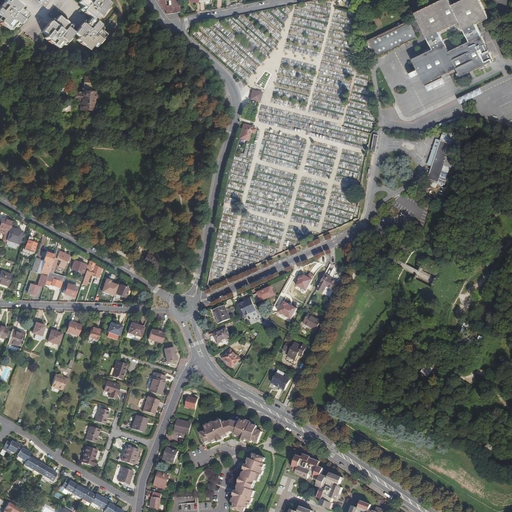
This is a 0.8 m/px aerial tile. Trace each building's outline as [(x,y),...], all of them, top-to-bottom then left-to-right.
[(24,8),(13,0),(9,0),(8,2),(5,0),(0,6),(0,22),(9,30),(14,25),(16,27),(27,15),(22,11),(24,8)] [(86,5),(84,7),(95,17),(98,13),(102,16),(113,2),(110,0),(80,0),(86,5)] [(163,0),(157,0),(167,15),(171,20),(182,18),(182,17),(180,0),(171,0),(172,10),(170,11),(163,0)] [(460,75),(460,76),(492,62),(475,25),(487,20),(478,0),(465,0),(451,7),(447,0),(446,0),(416,14),(433,51),(412,60),(417,70),(409,74),(411,78),(419,74),(424,84),(457,69),(459,73),(457,74),(458,76),(460,75)] [(65,44),(77,31),(71,26),(73,24),(61,14),(56,19),(54,17),(44,29),(49,33),(46,36),(59,47),(63,42),(65,44)] [(93,16),(85,26),(83,24),(77,31),(80,34),(78,37),(91,48),(95,42),(98,44),(107,32),(102,29),(105,25),(93,16)] [(370,48),(371,47),(376,58),(417,39),(410,22),(367,42),(370,48)] [(90,92),(91,80),(82,79),(81,93),(73,92),(72,100),(79,100),(79,105),(78,105),(78,108),(92,109),(92,108),(93,99),(94,98),(94,95),(93,94),(93,92),(90,92)] [(250,100),(258,102),(259,102),(262,94),(253,91),(250,100)] [(456,108),(459,114),(464,111),(461,106),(456,108)] [(253,128),(251,127),(243,125),(239,139),(249,141),(253,128)] [(370,150),(375,150),(379,134),(374,134),(370,150)] [(444,185),(457,147),(451,145),(453,139),(443,136),(441,142),(428,180),(444,185)] [(2,242),(5,243),(12,222),(2,219),(1,223),(0,225),(0,228),(6,230),(2,242)] [(14,249),(13,251),(13,252),(16,254),(21,239),(11,236),(7,247),(14,249)] [(25,250),(33,253),(37,244),(31,242),(33,238),(29,237),(25,250)] [(153,259),(154,258),(156,255),(150,251),(143,263),(155,270),(159,263),(156,261),(153,259)] [(49,272),(52,273),(57,259),(66,263),(69,256),(60,252),(57,259),(54,258),(49,272)] [(49,272),(54,258),(54,256),(45,253),(43,258),(44,258),(43,262),(44,262),(40,275),(41,275),(47,277),(49,272)] [(36,273),(40,261),(35,259),(31,272),(36,273)] [(43,262),(40,261),(36,273),(40,275),(44,262),(43,262)] [(71,269),(85,274),(87,266),(74,261),(71,269)] [(82,283),(82,284),(87,286),(90,275),(98,278),(101,269),(89,262),(87,266),(85,274),(82,283)] [(0,284),(4,286),(8,287),(12,275),(1,272),(0,274),(0,284)] [(47,277),(45,284),(60,288),(64,277),(58,275),(56,281),(50,279),(51,277),(55,278),(56,275),(52,273),(49,272),(47,277)] [(47,277),(41,275),(37,286),(39,287),(44,288),(45,284),(47,277)] [(326,277),(318,291),(324,294),(327,287),(335,291),(339,284),(326,277)] [(115,282),(105,279),(103,285),(113,288),(115,282)] [(68,284),(64,294),(74,298),(78,288),(68,284)] [(36,297),(39,288),(30,285),(27,294),(36,297)] [(120,285),(115,294),(123,298),(127,289),(120,285)] [(254,296),(257,304),(274,296),(271,288),(258,294),(254,296)] [(305,296),(302,294),(297,292),(293,299),(304,305),(308,298),(306,297),(305,296)] [(236,306),(241,317),(245,315),(245,316),(248,315),(253,317),(254,313),(257,312),(251,298),(248,299),(248,300),(247,302),(245,303),(244,302),(240,304),(240,305),(236,306)] [(220,324),(231,319),(226,306),(215,312),(220,324)] [(303,323),(316,331),(322,321),(309,314),(303,323)] [(81,326),(69,322),(66,333),(78,337),(81,326)] [(40,337),(42,334),(43,330),(44,327),(35,323),(32,334),(35,335),(40,337)] [(117,325),(114,324),(110,323),(107,332),(119,336),(122,327),(117,325)] [(138,325),(135,325),(130,323),(127,333),(134,336),(134,338),(138,339),(140,338),(143,327),(138,325)] [(0,324),(0,338),(4,340),(8,328),(0,324)] [(88,338),(96,340),(99,331),(91,328),(88,338)] [(219,344),(232,339),(228,328),(214,334),(219,344)] [(147,339),(161,343),(164,334),(160,333),(161,332),(155,330),(154,331),(151,330),(147,339)] [(21,335),(11,331),(7,344),(19,348),(21,340),(19,340),(21,335)] [(48,342),(58,345),(62,335),(51,331),(48,342)] [(295,360),(298,355),(299,353),(303,355),(307,346),(303,344),(302,347),(295,343),(293,347),(287,344),(283,350),(289,353),(288,356),(295,360)] [(174,347),(164,349),(167,362),(177,360),(174,347)] [(223,359),(233,368),(241,358),(230,349),(223,359)] [(121,380),(124,372),(123,371),(125,364),(117,361),(112,377),(121,380)] [(2,370),(0,369),(0,376),(9,378),(11,368),(3,366),(2,370)] [(148,391),(160,395),(165,382),(164,381),(165,377),(154,373),(148,391)] [(286,390),(291,380),(278,373),(273,382),(281,386),(281,387),(286,390)] [(51,387),(55,388),(56,387),(62,389),(66,378),(55,375),(51,387)] [(116,395),(118,391),(119,386),(106,381),(104,387),(103,391),(110,393),(108,397),(114,399),(116,395)] [(196,410),(199,398),(188,395),(185,407),(196,410)] [(155,409),(157,400),(147,397),(142,412),(154,415),(156,409),(155,409)] [(99,409),(95,422),(104,425),(109,412),(99,409)] [(148,420),(136,416),(131,429),(142,433),(145,426),(145,427),(148,420)] [(231,419),(223,423),(222,420),(219,421),(218,419),(204,426),(206,430),(201,433),(206,445),(212,442),(212,443),(218,441),(218,442),(224,440),(224,438),(229,436),(228,434),(232,432),(235,436),(240,438),(239,439),(246,441),(246,440),(251,442),(252,441),(258,443),(262,432),(256,429),(258,426),(255,425),(256,423),(245,419),(244,421),(241,420),(239,422),(231,419)] [(189,435),(190,431),(192,423),(177,420),(175,427),(174,431),(189,435)] [(85,440),(95,443),(100,430),(90,427),(85,440)] [(6,450),(10,452),(13,454),(14,452),(17,454),(16,457),(25,462),(24,465),(32,470),(41,475),(51,481),(56,473),(53,471),(53,470),(46,466),(44,465),(42,464),(42,462),(38,460),(34,457),(33,459),(31,458),(28,456),(30,453),(28,452),(25,450),(26,449),(22,446),(15,442),(15,444),(11,442),(10,443),(6,441),(3,447),(7,450),(6,450)] [(80,462),(94,467),(96,460),(93,459),(97,450),(86,446),(80,462)] [(7,450),(3,447),(0,452),(0,455),(2,457),(5,452),(9,454),(10,452),(6,450),(7,450)] [(133,465),(138,451),(126,447),(121,461),(133,465)] [(178,453),(169,449),(168,453),(166,452),(163,460),(173,464),(178,453)] [(262,475),(266,467),(265,467),(266,464),(263,463),(265,458),(253,453),(251,459),(249,458),(247,463),(246,463),(243,470),(244,470),(242,476),(241,475),(238,484),(239,484),(237,490),(236,489),(233,496),(234,496),(232,502),(234,503),(232,508),(241,511),(244,511),(246,508),(248,508),(250,505),(251,506),(253,498),(252,498),(255,491),(252,490),(256,481),(259,482),(262,475)] [(319,491),(320,491),(317,498),(322,499),(320,504),(331,509),(333,503),(332,503),(334,499),(337,500),(342,487),(339,486),(342,477),(330,472),(328,477),(327,477),(327,476),(321,474),(324,469),(317,466),(319,461),(310,457),(303,453),(301,457),(297,455),(292,466),(294,467),(293,471),(296,472),(296,474),(308,479),(310,474),(314,476),(313,477),(319,480),(316,486),(320,487),(319,491)] [(127,485),(132,472),(121,468),(116,481),(127,485)] [(164,488),(167,479),(168,477),(159,474),(158,476),(154,485),(164,488)] [(12,489),(19,492),(23,481),(16,478),(12,489)] [(77,485),(65,478),(60,486),(58,489),(65,493),(67,490),(70,492),(79,497),(88,502),(89,500),(96,504),(97,503),(100,505),(103,507),(102,509),(107,511),(123,511),(120,510),(121,509),(113,505),(110,503),(111,501),(104,498),(94,492),(93,494),(90,492),(88,491),(89,489),(85,487),(80,484),(79,486),(77,485)] [(161,494),(153,492),(151,507),(153,507),(153,508),(159,509),(161,494)] [(382,511),(384,510),(377,507),(375,511),(373,510),(372,511),(369,510),(371,505),(361,501),(358,508),(353,506),(350,511),(382,511)]
